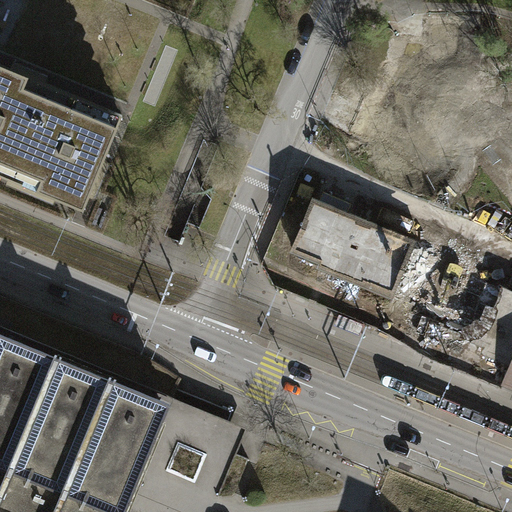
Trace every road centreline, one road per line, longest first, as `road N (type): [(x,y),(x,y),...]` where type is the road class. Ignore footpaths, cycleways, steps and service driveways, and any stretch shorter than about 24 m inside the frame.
road 1 (residential): [(336,0),(195,339)]
road 2 (tertiary): [(195,339),(511,470)]
road 3 (tertiary): [(0,258),(195,339)]
